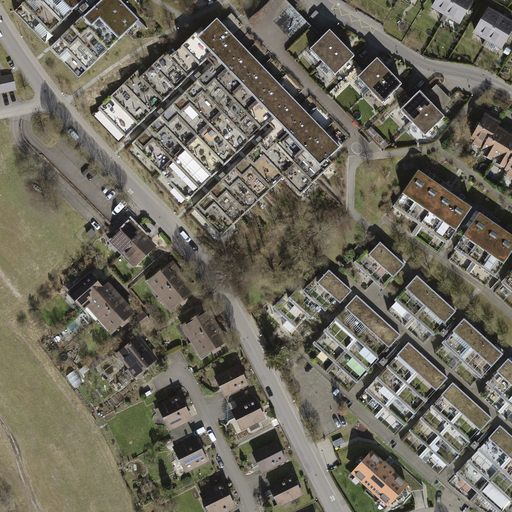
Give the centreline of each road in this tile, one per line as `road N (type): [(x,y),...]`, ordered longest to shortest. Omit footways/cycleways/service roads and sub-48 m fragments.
road 1 (residential): [(52,101),(219,288),(336,511)]
road 2 (residential): [(318,0),(423,65),(480,76),(511,93)]
road 3 (residential): [(173,354),(254,511)]
